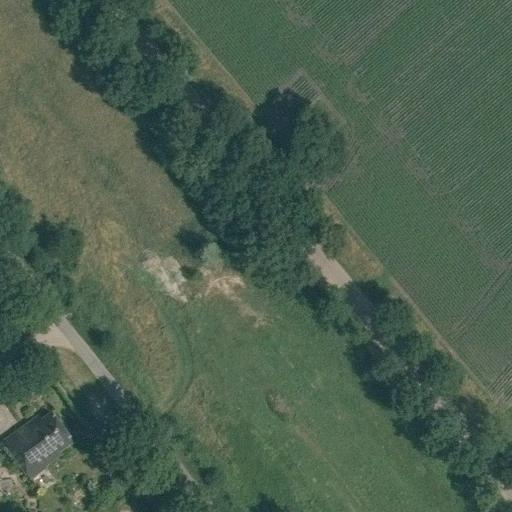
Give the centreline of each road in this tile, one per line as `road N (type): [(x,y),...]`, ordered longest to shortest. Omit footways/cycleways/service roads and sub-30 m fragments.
road 1 (tertiary): [(511,493),(106,0)]
road 2 (residential): [(210,511),(57,320)]
